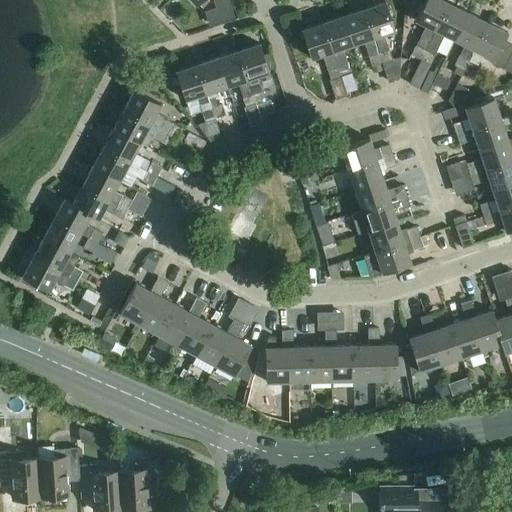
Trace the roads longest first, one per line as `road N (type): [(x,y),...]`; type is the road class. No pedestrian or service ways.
road 1 (residential): [(176,240),(185,254),(278,298),(373,296),(511,252)]
road 2 (tertiary): [(511,423),(307,459),(241,445)]
road 3 (tertiary): [(241,445),(0,341)]
road 4 (residential): [(299,117),(385,96),(406,99),(444,206)]
road 5 (residential): [(299,117),(290,129),(216,155),(176,240)]
road 6 (residential): [(263,0),(299,117)]
